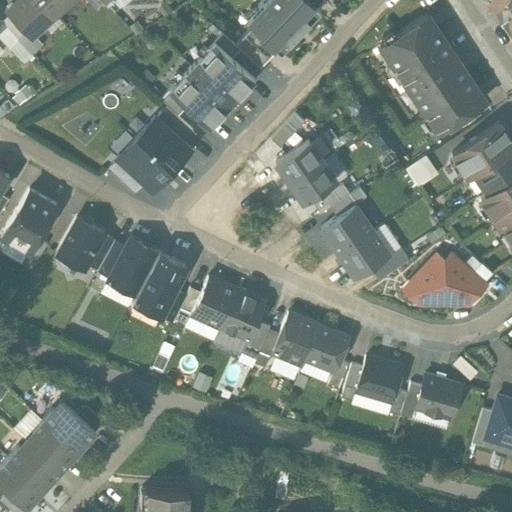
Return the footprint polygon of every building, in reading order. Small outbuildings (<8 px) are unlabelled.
[(42,27),(55,15),(40,0),(15,0),(5,10),(29,36),(41,26),(42,27)] [(66,2),(68,0),(40,0),(55,15),(68,3),(66,2)] [(104,2),(102,0),(85,0),(95,10),(104,2)] [(265,0),(245,21),(251,26),(276,50),(279,52),(294,37),(293,36),(298,30),(266,0),(265,0)] [(266,0),(298,30),(303,24),(304,25),(319,10),(316,7),(308,0),(266,0)] [(426,14),(379,46),(437,132),(484,101),(426,14)] [(276,50),(251,26),(235,44),(261,69),(262,68),(260,67),(276,50)] [(221,33),(214,41),(231,57),(239,49),(221,33)] [(214,41),(191,65),(232,104),(254,79),(231,57),(214,41)] [(191,65),(168,90),(185,106),(209,127),(232,104),(191,65)] [(177,115),(185,106),(168,90),(160,98),(177,115)] [(166,105),(155,116),(182,141),(192,130),(166,105)] [(304,121),(295,113),(271,139),(279,147),(304,121)] [(154,115),(135,136),(170,169),(190,148),(182,141),(155,116),(154,115)] [(511,148),(511,143),(498,122),(451,153),(467,178),(473,174),(511,148)] [(135,136),(115,156),(117,158),(143,182),(151,190),(170,169),(135,136)] [(321,159),(308,139),(275,162),(288,182),(321,159)] [(511,174),(511,148),(473,174),(485,192),(511,174)] [(424,156),(405,169),(417,188),(437,174),(424,156)] [(143,182),(117,158),(107,169),(133,193),(143,182)] [(321,159),(288,182),(303,203),(336,181),(321,159)] [(0,190),(8,177),(0,171),(0,190)] [(511,210),(511,174),(485,192),(480,196),(496,221),(511,210)] [(336,217),(354,205),(366,197),(359,187),(329,207),(336,217)] [(36,238),(56,205),(29,189),(0,236),(28,252),(36,238)] [(0,213),(9,199),(0,194),(0,213)] [(338,254),(372,231),(354,205),(336,217),(320,228),(338,254)] [(511,210),(496,221),(511,245),(511,210)] [(76,218),(56,255),(58,256),(60,262),(67,266),(74,264),(84,270),(87,263),(103,235),(104,233),(76,218)] [(389,256),(372,231),(338,254),(354,279),(370,268),(389,256)] [(113,240),(103,235),(87,263),(98,268),(113,240)] [(125,246),(108,278),(107,280),(135,294),(157,252),(129,237),(125,246)] [(47,244),(36,238),(28,252),(21,264),(32,270),(47,244)] [(113,240),(98,268),(96,272),(108,278),(125,246),(113,240)] [(400,248),(389,256),(370,268),(378,280),(408,260),(400,248)] [(186,267),(157,252),(135,294),(132,302),(161,317),(174,290),(186,267)] [(471,294),(476,294),(485,285),(483,283),(472,273),(451,254),(444,261),(437,254),(408,285),(422,298),(427,293),(439,303),(468,304),(468,297),(471,294)] [(472,273),(483,283),(492,273),(481,263),(472,273)] [(236,290),(207,277),(190,314),(219,328),(236,290)] [(185,325),(200,292),(189,288),(174,320),(185,325)] [(185,296),(174,290),(161,317),(172,322),(185,296)] [(236,290),(219,328),(247,340),(256,321),(264,303),(236,290)] [(303,360),(317,325),(288,313),(278,336),(272,352),(301,365),(303,360)] [(269,327),(256,321),(247,340),(241,353),(254,359),(269,327)] [(347,338),(317,325),(303,360),(333,372),(338,360),(347,338)] [(278,336),(267,331),(254,364),(265,369),(272,352),(278,336)] [(402,368),(365,357),(362,368),(355,391),(392,402),(395,390),(402,368)] [(333,372),(327,386),(339,391),(349,364),(338,360),(333,372)] [(362,368),(351,364),(341,399),(352,402),(355,391),(362,368)] [(460,385),(425,375),(421,386),(415,409),(449,419),(460,385)] [(415,409),(421,386),(410,383),(399,417),(411,421),(415,409)] [(406,394),(395,390),(392,402),(388,413),(400,417),(406,394)] [(493,412),(485,438),(511,446),(511,400),(497,396),(493,412)] [(41,419),(73,447),(81,437),(86,441),(95,431),(94,431),(76,415),(63,403),(56,411),(51,407),(41,419)] [(76,415),(94,431),(102,422),(84,406),(76,415)] [(482,446),(485,438),(493,412),(482,408),(471,443),(482,446)] [(29,442),(60,470),(69,460),(64,456),(73,447),(41,419),(31,430),(36,434),(29,442)] [(7,457),(39,485),(47,475),(52,480),(60,470),(29,442),(22,450),(17,446),(7,457)] [(0,485),(7,492),(25,508),(26,509),(35,499),(30,495),(39,485),(7,457),(0,465),(0,470),(2,472),(0,474),(0,485)] [(185,511),(187,492),(187,491),(146,488),(146,490),(145,506),(147,506),(146,511),(185,511)] [(7,492),(0,500),(0,501),(11,511),(21,511),(25,508),(7,492)]
